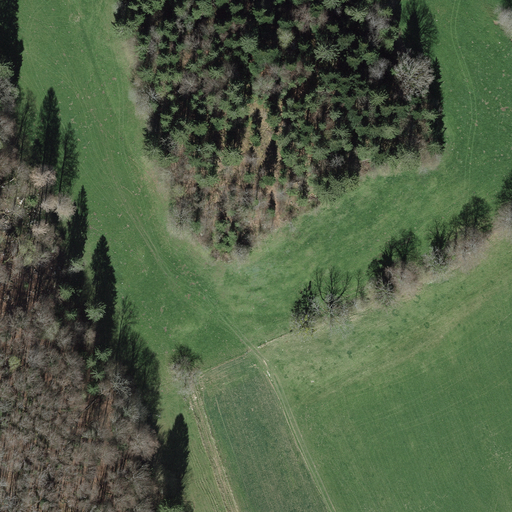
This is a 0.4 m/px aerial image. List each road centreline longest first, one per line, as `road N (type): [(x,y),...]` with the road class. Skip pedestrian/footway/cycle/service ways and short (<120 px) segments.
road 1 (track): [(254,348),(333,511)]
road 2 (track): [(235,511),(192,375)]
